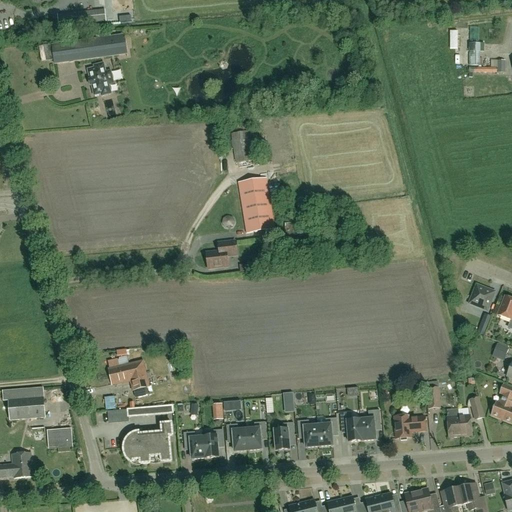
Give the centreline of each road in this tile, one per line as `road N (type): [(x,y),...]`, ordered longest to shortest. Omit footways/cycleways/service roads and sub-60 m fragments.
road 1 (residential): [(102,488),(511,453)]
road 2 (unclassified): [(102,488),(0,116)]
